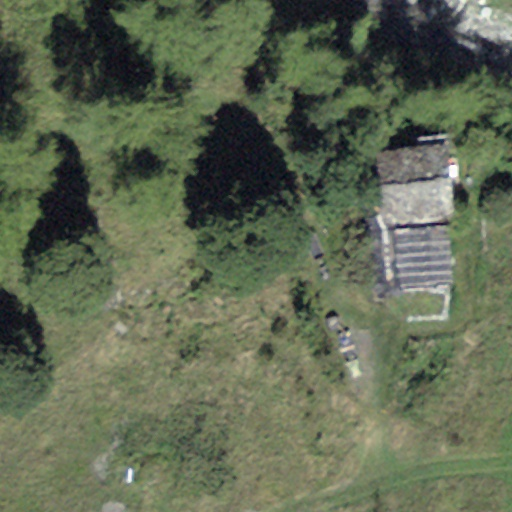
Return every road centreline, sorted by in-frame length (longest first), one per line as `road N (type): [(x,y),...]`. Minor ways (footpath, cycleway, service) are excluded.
road 1 (track): [(354,327),(378,427),(374,473),(358,490),(290,511)]
road 2 (track): [(96,99),(61,129),(32,181),(0,282)]
